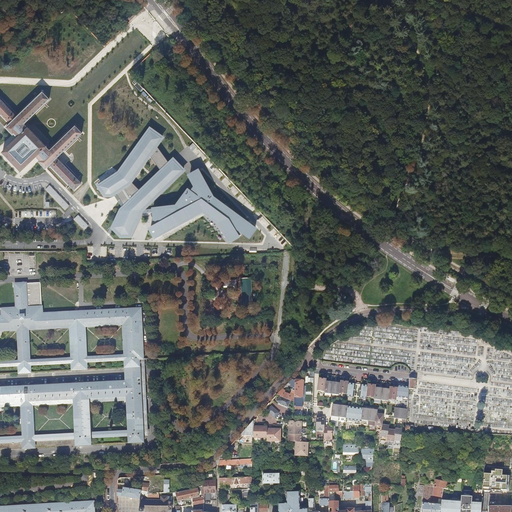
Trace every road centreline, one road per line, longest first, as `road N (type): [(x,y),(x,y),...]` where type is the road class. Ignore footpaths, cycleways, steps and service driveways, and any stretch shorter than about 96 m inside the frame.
road 1 (unknown): [(511,291),(432,251),(354,193),(172,0)]
road 2 (tertiary): [(469,299),(351,221),(297,172),(155,0)]
road 3 (residential): [(112,511),(117,472),(207,461),(300,362)]
road 4 (residential): [(300,362),(363,314),(457,311),(469,299)]
